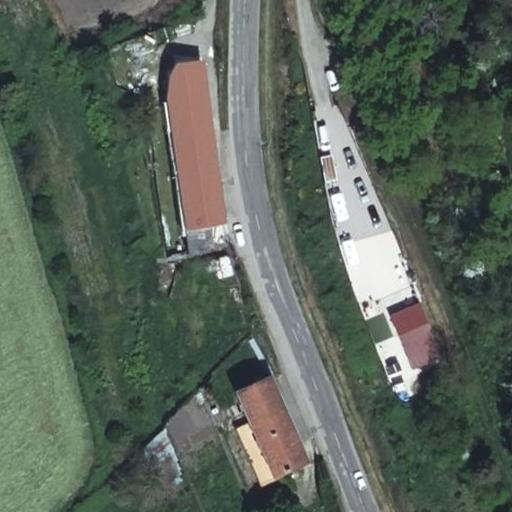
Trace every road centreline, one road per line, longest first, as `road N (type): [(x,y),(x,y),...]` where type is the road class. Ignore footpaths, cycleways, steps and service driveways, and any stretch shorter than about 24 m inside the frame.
road 1 (tertiary): [(247,0),(250,172),(271,272),(365,511)]
road 2 (track): [(511,438),(335,0)]
